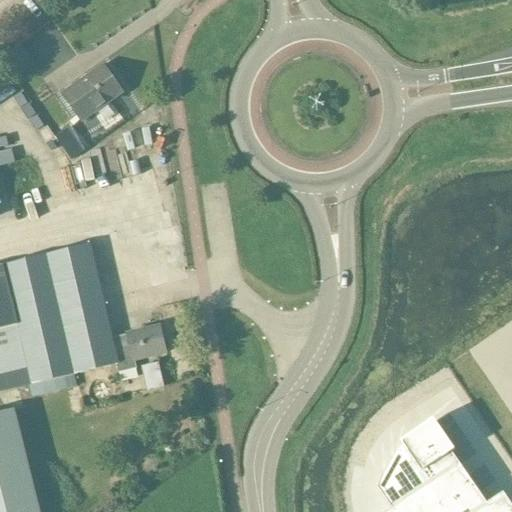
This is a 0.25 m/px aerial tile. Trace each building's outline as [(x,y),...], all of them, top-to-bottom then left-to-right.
[(83,122),(124,93),(104,65),(63,94),(83,122)] [(68,127),(53,139),(70,161),(85,149),(68,127)] [(75,375),(120,365),(113,338),(92,244),(0,266),(0,392),(30,386),(33,398),(77,387),(75,375)] [(149,299),(130,301),(133,323),(151,321),(149,299)] [(165,326),(113,338),(120,365),(121,372),(141,368),(139,360),(171,353),(170,350),(173,349),(171,337),(168,338),(165,326)] [(0,413),(0,511),(39,511),(14,410),(0,413)] [(392,509),(388,511),(511,511),(511,505),(503,493),(487,505),(452,453),(455,451),(434,420),(401,442),(404,446),(401,450),(394,458),(383,477),(378,489),(392,509)]
